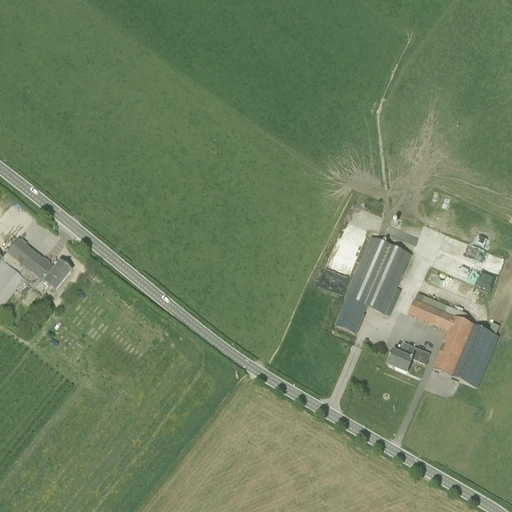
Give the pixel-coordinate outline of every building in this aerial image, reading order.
[(364,316),(367,309),(389,318),(393,310),(390,309),(411,256),(391,247),(371,239),(344,300),(346,301),(334,327),(356,337),(365,316),(364,316)] [(35,291),(41,283),(52,269),(53,269),(17,242),(1,259),(0,258),(0,311),(23,282),(35,291)] [(492,259),(488,268),(501,273),(505,264),(492,259)] [(42,283),(54,293),(70,273),(59,263),(53,270),(52,269),(41,283),(42,283)] [(491,282),(488,290),(494,292),(497,284),(491,282)] [(476,390),(480,381),(499,338),(455,319),(414,302),(408,317),(449,334),(433,372),(476,390)] [(491,334),(499,337),(502,329),(495,325),(491,334)] [(408,374),(413,361),(426,367),(430,356),(404,345),(400,354),(394,351),(387,367),(395,370),(396,369),(408,374)]
